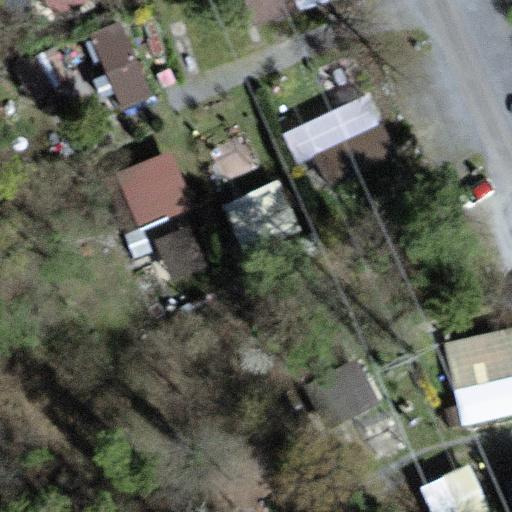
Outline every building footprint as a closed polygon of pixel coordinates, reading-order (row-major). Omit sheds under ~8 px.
[(122,14),(86,32),(120,99),(156,80),(122,14)] [(339,247),(417,212),(359,83),(282,118),(339,247)] [(113,161),(138,219),(193,195),(168,137),(113,161)] [(218,192),(239,238),(294,214),(273,167),(218,192)] [(184,214),(151,229),(169,270),(203,256),(184,214)] [(511,317),(441,333),(459,415),(511,403),(511,317)] [(334,419),(377,391),(350,349),(306,377),(334,419)] [(424,470),(434,511),(472,511),(487,509),(473,457),(424,470)]
